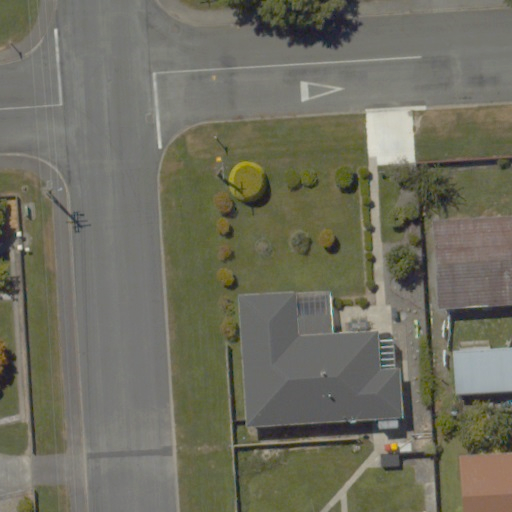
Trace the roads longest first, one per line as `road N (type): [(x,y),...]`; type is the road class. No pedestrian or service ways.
road 1 (residential): [(110,90),(135,511)]
road 2 (residential): [(110,90),(153,72),(511,50)]
